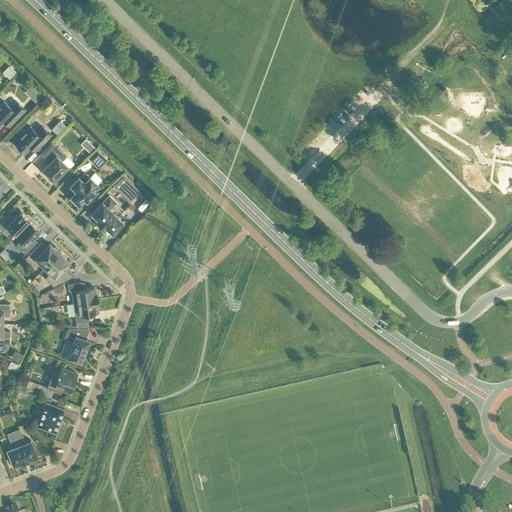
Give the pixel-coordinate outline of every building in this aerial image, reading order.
[(3,71),(9,77),(15,71),(9,65),(3,71)] [(20,83),(23,77),(17,74),(14,80),(20,83)] [(36,100),(43,94),(32,83),(26,89),(36,100)] [(0,103),(0,124),(4,120),(9,125),(24,109),(16,100),(10,106),(4,100),(0,103)] [(59,119),(51,127),(57,133),(65,124),(59,119)] [(17,144),(16,145),(20,149),(22,148),(24,151),(30,145),(34,150),(50,134),(42,125),(36,131),(29,125),(25,130),(23,128),(18,133),(20,135),(14,141),(17,144)] [(92,149),(96,144),(87,135),(82,141),(92,149)] [(51,158),(48,162),(42,168),(46,172),(45,174),(50,179),(52,178),(53,179),(67,165),(61,159),(66,155),(56,145),(47,154),(51,158)] [(88,157),(98,167),(107,159),(97,149),(88,157)] [(74,191),(70,195),(72,197),(70,199),(75,203),(76,201),(78,203),(84,198),(86,200),(94,191),(92,189),(98,183),(89,175),(88,176),(84,171),(79,176),(78,175),(69,184),(74,188),(74,191)] [(122,184),(133,195),(139,190),(123,174),(113,184),(117,189),(122,184)] [(122,221),(109,208),(116,201),(109,194),(91,212),(98,218),(96,220),(103,227),(105,225),(111,231),(122,221)] [(10,228),(15,233),(29,220),(20,211),(10,220),(5,215),(0,220),(0,228),(5,233),(10,228)] [(29,220),(15,233),(21,239),(16,244),(25,252),(34,243),(29,238),(38,229),(29,220)] [(38,260),(44,266),(60,250),(58,248),(57,247),(56,246),(54,245),(53,246),(49,242),(40,251),(35,246),(24,257),(33,266),(38,260)] [(60,250),(44,266),(49,271),(44,277),(52,285),(71,276),(62,267),(68,261),(64,257),(65,256),(63,253),(62,252),(61,251),(60,250)] [(76,295),(77,301),(97,298),(96,292),(95,292),(94,286),(83,288),(82,286),(81,281),(67,283),(68,290),(70,290),(71,293),(74,296),(76,295)] [(87,319),(86,314),(87,312),(98,311),(97,304),(98,304),(97,298),(77,301),(72,302),(75,321),(76,321),(77,325),(88,325),(87,319)] [(0,322),(2,322),(2,315),(9,315),(9,302),(0,302),(0,322)] [(2,322),(0,322),(0,342),(9,342),(9,329),(2,330),(2,322)] [(81,361),(89,339),(85,338),(87,331),(88,328),(70,327),(68,327),(67,329),(64,337),(67,339),(73,341),(67,356),(81,361)] [(40,351),(42,345),(36,343),(34,349),(40,351)] [(18,363),(10,359),(7,366),(15,370),(18,363)] [(69,391),(76,372),(61,366),(58,372),(52,370),(46,386),(40,384),(37,390),(50,395),(53,389),(60,391),(61,388),(69,391)] [(19,397),(23,386),(16,383),(12,394),(19,397)] [(37,424),(55,431),(63,407),(45,401),(37,424)] [(12,411),(9,404),(3,406),(6,413),(12,411)] [(13,446),(7,448),(13,464),(36,454),(30,439),(24,441),(19,428),(8,433),(13,446)]
